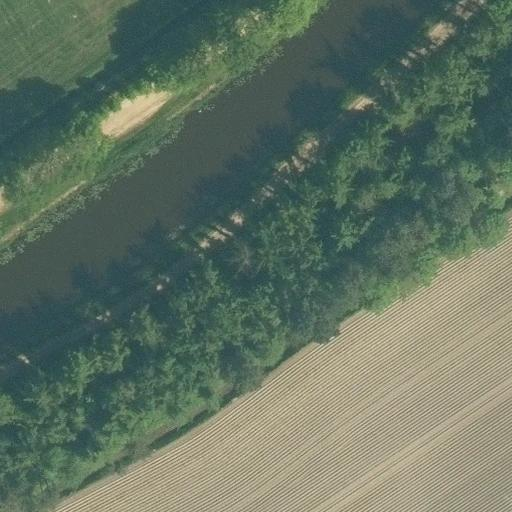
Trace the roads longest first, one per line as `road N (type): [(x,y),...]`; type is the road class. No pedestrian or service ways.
road 1 (track): [(0,375),(130,309),(286,175),(465,0)]
road 2 (track): [(289,0),(0,217)]
